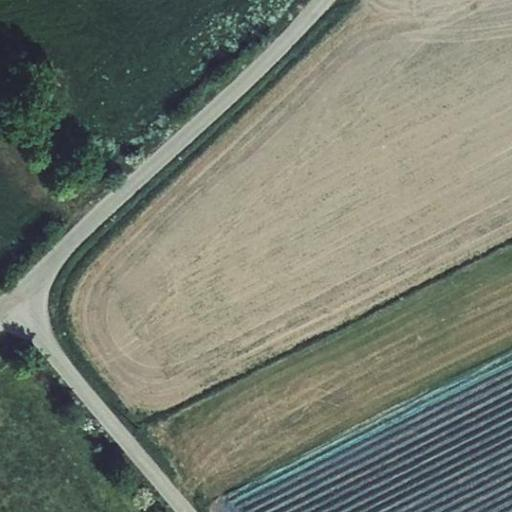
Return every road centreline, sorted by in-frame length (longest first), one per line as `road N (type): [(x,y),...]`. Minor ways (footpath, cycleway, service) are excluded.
road 1 (unclassified): [(9,302),(323,0)]
road 2 (unclassified): [(9,302),(184,511)]
